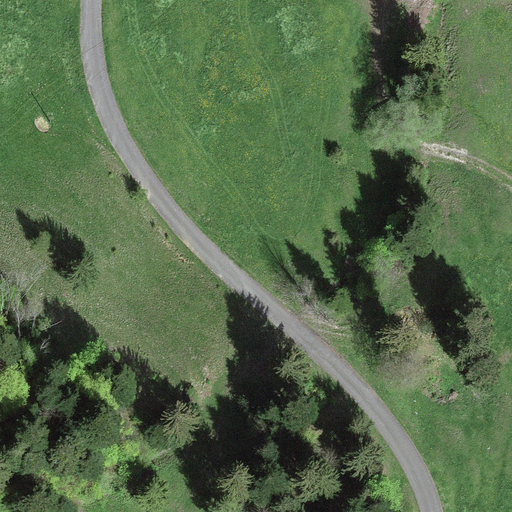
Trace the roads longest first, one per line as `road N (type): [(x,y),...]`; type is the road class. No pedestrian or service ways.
road 1 (residential): [(431,511),(402,449),(371,409),(187,235),(134,168),(101,107),(90,0)]
road 2 (track): [(511,184),(481,164),(429,150),(389,117),(377,76),(385,0)]
